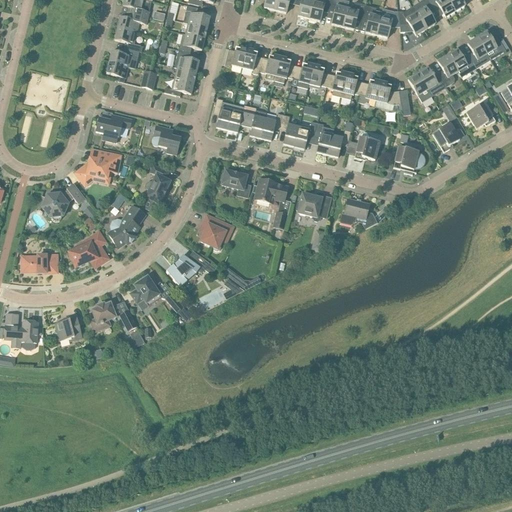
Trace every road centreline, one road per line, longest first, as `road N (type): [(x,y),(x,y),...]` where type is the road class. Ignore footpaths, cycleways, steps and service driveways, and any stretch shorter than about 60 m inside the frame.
road 1 (primary): [(147,511),(511,407)]
road 2 (residential): [(201,144),(408,192),(511,134)]
road 3 (unclassified): [(221,511),(511,440)]
road 4 (residential): [(201,144),(181,212),(130,270),(49,298),(0,292)]
road 5 (track): [(511,265),(364,368),(357,389)]
road 6 (residential): [(223,21),(245,34),(391,70),(411,59)]
road 7 (residential): [(411,59),(249,20),(223,21)]
road 8 (residential): [(0,149),(25,171),(58,164),(84,97)]
road 9 (residential): [(27,0),(0,117)]
